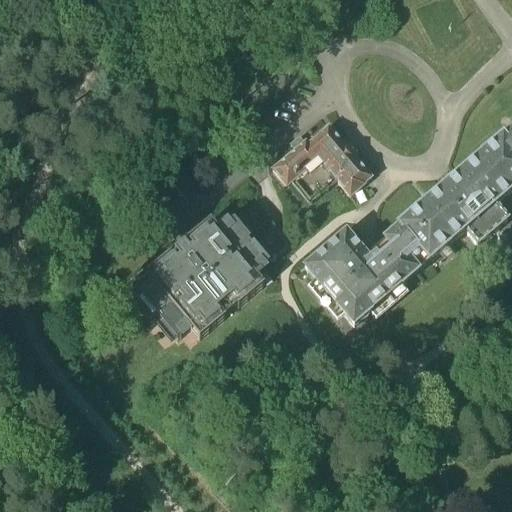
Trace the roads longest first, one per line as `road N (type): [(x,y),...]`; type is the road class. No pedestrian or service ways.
road 1 (unclassified): [(117,41),(41,169),(21,249),(23,312),(56,380),(173,511)]
road 2 (track): [(392,167),(366,211),(339,222),(285,268),(291,311),(330,369),(355,379),(406,371),(511,310)]
road 3 (track): [(0,49),(90,76),(0,109)]
road 4 (track): [(444,511),(444,480),(424,420),(460,422),(511,442)]
road 5 (unclassified): [(117,41),(154,37),(250,0)]
road 6 (unclassified): [(0,3),(117,41)]
